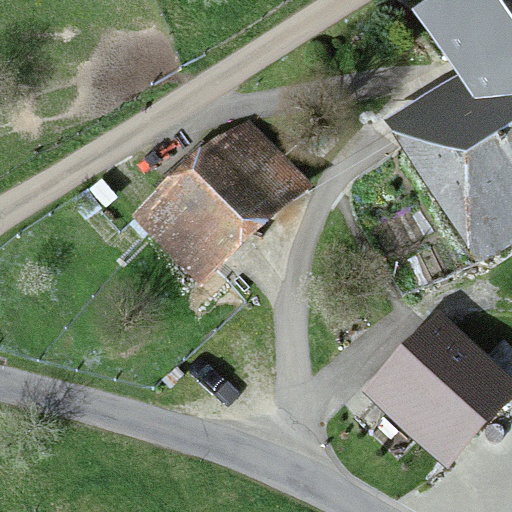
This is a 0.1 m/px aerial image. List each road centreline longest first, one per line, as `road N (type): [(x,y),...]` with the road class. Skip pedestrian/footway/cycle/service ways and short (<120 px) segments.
road 1 (residential): [(0,225),(372,0)]
road 2 (unclassified): [(350,511),(269,466),(0,387)]
road 3 (track): [(275,279),(290,313),(297,412),(269,466)]
road 4 (track): [(297,412),(420,322)]
